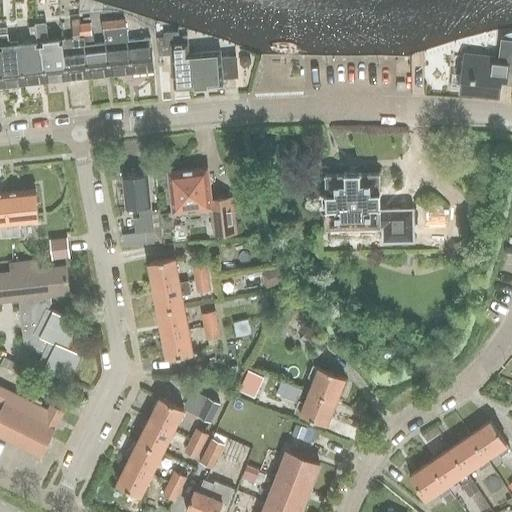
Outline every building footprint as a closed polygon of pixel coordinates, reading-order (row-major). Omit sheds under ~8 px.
[(71,20),(73,38),(62,39),(63,48),(67,80),(88,78),(84,45),(83,45),(82,37),(80,37),(78,25),(80,24),(79,19),(71,20)] [(119,20),(101,22),(102,34),(104,34),(126,32),(125,22),(119,20)] [(41,50),(45,82),(67,80),(63,48),(62,39),(62,37),(48,38),(46,21),(36,22),(37,28),(38,28),(41,50)] [(80,37),(82,37),(92,35),(90,23),(80,24),(78,25),(80,37)] [(23,85),(45,82),(41,50),(38,28),(37,28),(36,28),(35,25),(30,26),(31,42),(20,43),(20,44),(21,52),(20,52),(23,85)] [(21,52),(20,44),(8,45),(6,27),(0,27),(0,68),(2,87),(23,85),(20,52),(21,52)] [(126,32),(104,34),(105,43),(106,43),(110,75),(131,73),(128,41),(128,40),(127,31),(126,32)] [(188,53),(188,43),(187,35),(178,36),(178,32),(164,33),(165,38),(157,39),(158,56),(172,54),(174,89),(192,87),(191,70),(189,70),(188,53)] [(93,35),(92,35),(82,37),(83,45),(84,45),(88,78),(110,75),(106,43),(105,43),(94,44),(93,35)] [(128,41),(131,73),(154,70),(150,38),(128,40),(128,41)] [(464,54),(462,75),(452,74),(450,89),(460,90),(460,91),(499,95),(500,84),(511,85),(511,40),(501,39),(499,58),(464,54)] [(191,70),(192,87),(223,85),(222,78),(235,77),(234,57),(221,58),(220,51),(188,53),(189,70),(191,70)] [(406,80),(406,71),(398,70),(397,79),(406,80)] [(238,234),(234,197),(211,199),(207,171),(204,168),(168,172),(173,213),(212,208),(215,237),(238,234)] [(414,208),(412,208),(398,208),(380,208),(379,173),(360,174),(360,172),(345,173),(345,174),(326,175),(327,227),(381,226),(382,241),(413,240),(413,225),(414,225),(414,208)] [(153,230),(147,174),(122,177),(126,208),(139,207),(140,218),(134,219),(136,232),(153,230)] [(35,189),(6,192),(10,236),(20,235),(19,223),(38,221),(35,189)] [(0,192),(0,228),(1,237),(10,236),(6,192),(0,192)] [(153,230),(143,231),(145,245),(162,243),(159,210),(151,211),(153,230)] [(71,256),(68,238),(49,241),(52,258),(71,256)] [(153,284),(178,280),(174,257),(149,262),(153,284)] [(37,269),(36,260),(10,263),(11,271),(0,272),(0,301),(19,299),(23,344),(42,353),(36,364),(70,381),(82,355),(66,348),(79,323),(48,308),(51,302),(50,295),(69,293),(65,265),(37,269)] [(195,279),(207,277),(205,263),(192,266),(195,279)] [(207,277),(195,279),(197,292),(210,289),(207,277)] [(158,310),(183,305),(181,295),(190,293),(187,280),(179,281),(178,280),(153,284),(158,310)] [(163,334),(188,329),(183,305),(158,310),(163,334)] [(204,326),(216,323),(214,311),(201,313),(204,326)] [(216,323),(204,326),(206,339),(219,336),(216,323)] [(188,329),(163,334),(167,358),(181,355),(183,364),(202,361),(201,352),(192,353),(188,329)] [(319,356),(326,347),(303,329),(296,337),(319,356)] [(309,376),(314,378),(309,390),(336,401),(345,378),(313,365),(309,376)] [(239,390),(254,397),(263,378),(248,370),(239,390)] [(48,410),(0,385),(0,402),(3,403),(0,408),(0,434),(41,456),(64,411),(51,404),(48,410)] [(336,401),(309,390),(304,403),(299,401),(295,411),(327,424),(336,401)] [(149,419),(172,430),(183,408),(160,397),(149,419)] [(220,403),(208,397),(198,416),(211,422),(220,403)] [(162,452),(172,430),(149,419),(139,440),(162,452)] [(470,434),(486,458),(497,450),(500,455),(509,449),(490,420),(470,434)] [(297,424),(292,435),(303,439),(307,428),(297,424)] [(190,438),(202,444),(207,434),(195,428),(190,438)] [(489,462),(486,458),(470,434),(450,447),(466,471),(477,464),(480,469),(489,462)] [(211,467),(223,443),(212,437),(200,462),(211,467)] [(196,456),(202,444),(190,438),(184,451),(196,456)] [(151,474),(162,452),(139,440),(128,462),(151,474)] [(469,476),(466,471),(450,447),(430,461),(446,485),(457,477),(460,482),(469,476)] [(286,450),(276,476),(309,489),(319,464),(286,450)] [(449,489),(446,485),(430,461),(409,475),(425,499),(437,491),(440,496),(449,489)] [(140,496),(151,474),(128,462),(117,484),(140,496)] [(246,465),(241,478),(253,482),(258,470),(246,465)] [(168,483),(180,489),(186,477),(174,471),(168,483)] [(293,511),(300,511),(309,489),(276,476),(266,501),(293,511)] [(461,484),(469,496),(479,490),(470,478),(461,484)] [(213,483),(203,479),(198,491),(195,489),(185,511),(187,511),(217,511),(221,503),(227,505),(234,488),(215,481),(213,483)] [(174,499),(180,489),(168,483),(163,494),(174,499)] [(449,489),(440,496),(445,503),(455,497),(449,489)] [(293,511),(266,501),(261,511),(293,511)]
